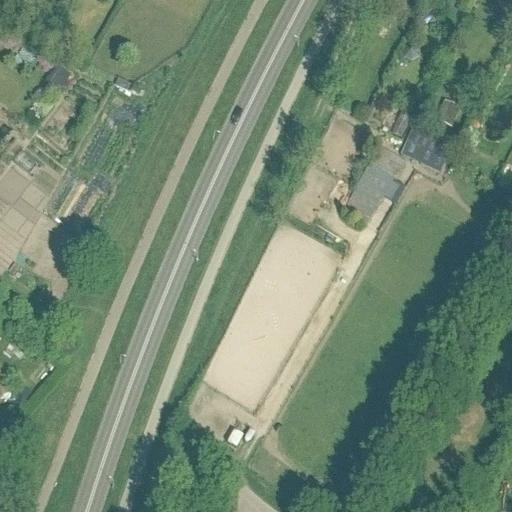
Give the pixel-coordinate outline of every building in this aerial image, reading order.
[(389,0),(384,10),(398,18),(406,3),(400,0),(389,0)] [(44,84),(54,93),(58,89),(63,92),(64,91),(62,89),(71,78),(57,67),(44,84)] [(141,96),(118,85),(115,91),(138,102),(141,96)] [(443,105),(435,124),(451,131),(460,111),(443,105)] [(399,158),(437,176),(448,152),(410,134),(399,158)] [(405,167),(383,155),(379,152),(342,215),(365,228),(381,199),(394,206),(403,191),(395,185),(405,167)] [(506,197),(511,185),(511,171),(506,169),(494,191),(506,197)] [(330,511),(332,509),(319,497),(309,511),(330,511)]
